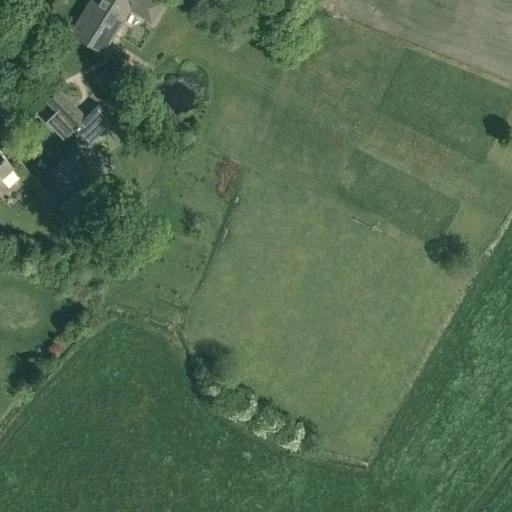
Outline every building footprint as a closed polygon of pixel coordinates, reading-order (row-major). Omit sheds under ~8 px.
[(161,2),(157,0),(91,0),(72,32),(102,50),(129,7),(150,19),(161,2)] [(59,88),(46,102),(55,111),(73,130),(74,128),(89,143),(113,119),(98,104),(86,115),(63,92),(59,88)] [(0,178),(14,166),(0,150),(0,178)] [(69,153),(59,162),(50,171),(66,188),(85,171),(69,153)] [(74,194),(62,207),(76,220),(88,208),(74,194)]
